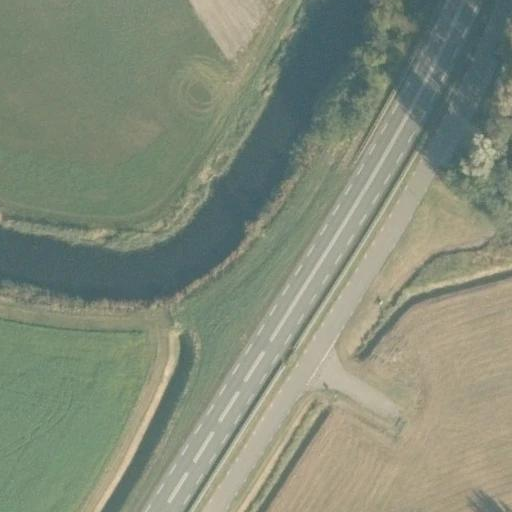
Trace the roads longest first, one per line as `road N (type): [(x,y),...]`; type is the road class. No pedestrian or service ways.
road 1 (trunk): [(464,0),(328,249),(161,511)]
road 2 (unclassified): [(214,511),(384,239),(505,0)]
